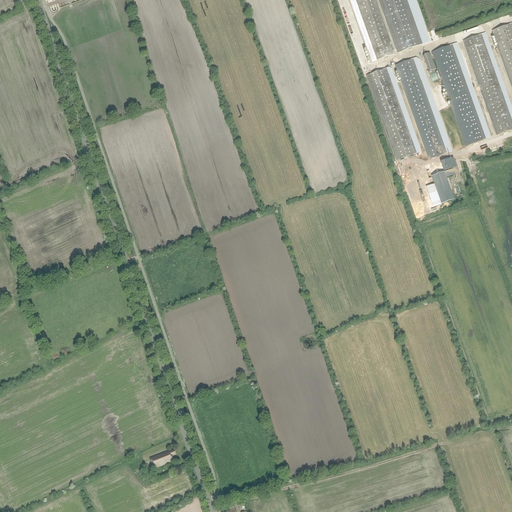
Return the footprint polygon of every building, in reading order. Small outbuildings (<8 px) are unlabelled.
[(337,0),(361,67),(374,62),(352,0),(337,0)] [(395,55),(375,0),(355,0),(377,61),(395,55)] [(406,0),(379,0),(398,53),(422,45),(406,0)] [(511,25),(511,24),(492,31),(511,86),(511,25)] [(511,130),(511,122),(481,35),(463,41),(480,87),(475,88),(477,92),(481,91),(497,136),(511,130)] [(432,55),(433,55),(448,98),(444,99),(446,103),(450,102),(466,147),(486,140),(452,45),(432,52),(433,53),(432,53),(432,55)] [(426,73),(436,70),(430,53),(424,55),(421,59),(426,73)] [(429,160),(446,153),(413,59),(396,66),(429,160)] [(367,77),(397,162),(416,154),(386,70),(367,77)] [(499,136),(483,141),(485,149),(502,143),(499,136)] [(440,162),(444,172),(456,167),(453,158),(440,162)] [(176,455),(174,451),(169,453),(168,451),(150,458),(153,468),(154,468),(156,474),(162,472),(160,466),(172,462),(172,461),(175,460),(173,456),(176,455)]
